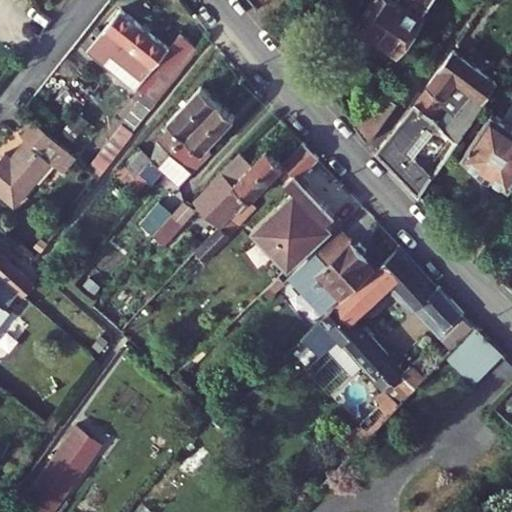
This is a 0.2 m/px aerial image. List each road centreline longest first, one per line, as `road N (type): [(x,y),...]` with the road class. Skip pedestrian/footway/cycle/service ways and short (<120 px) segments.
road 1 (residential): [(511,321),(357,164),(217,0)]
road 2 (unknown): [(511,368),(393,495),(391,511)]
road 3 (residential): [(0,108),(87,0)]
